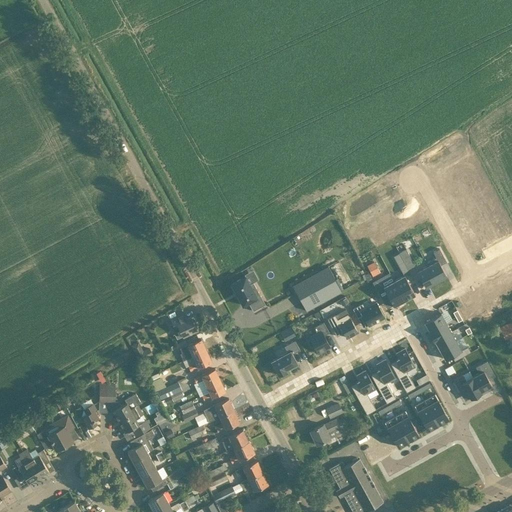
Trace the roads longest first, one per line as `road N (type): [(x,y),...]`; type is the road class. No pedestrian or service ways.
road 1 (tertiary): [(262,403),(43,0)]
road 2 (residential): [(262,403),(405,326)]
road 3 (residential): [(120,511),(130,493),(103,442),(65,462),(69,479)]
